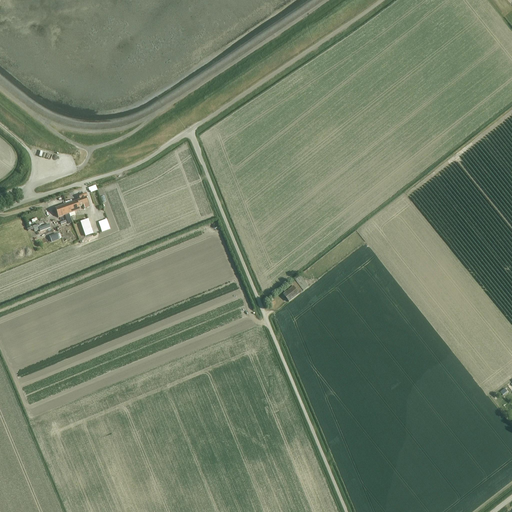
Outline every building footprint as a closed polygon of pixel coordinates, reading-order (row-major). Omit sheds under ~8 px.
[(71,201),(65,203),(66,205),(69,214),(70,217),(75,215),(74,212),(80,210),(79,207),(83,206),(83,208),(84,210),(85,209),(89,207),(86,198),(87,198),(86,194),(77,197),(78,201),(72,203),(71,201)] [(66,205),(55,209),(58,218),(69,214),(66,205)] [(88,220),(80,223),(84,232),(91,230),(88,220)] [(106,220),(98,223),(102,233),(110,230),(106,220)] [(51,243),(59,240),(57,235),(49,237),(51,243)] [(297,284),(292,287),(283,295),(289,303),(308,287),(299,277),(295,281),(297,284)]
